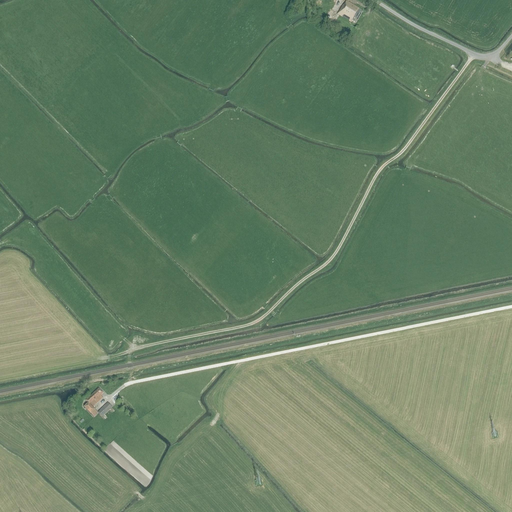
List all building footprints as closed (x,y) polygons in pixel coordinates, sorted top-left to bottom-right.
[(359,9),(346,1),(344,6),(343,5),(338,14),(351,22),(352,21),(356,23),(363,11),(359,9)] [(333,32),(336,27),(326,20),(323,25),(333,32)] [(349,35),(352,30),(345,27),(343,32),(349,35)] [(101,396),(103,393),(99,388),(85,401),(88,404),(84,407),(94,418),(98,414),(92,408),(103,398),(101,396)] [(107,412),(112,407),(108,403),(103,408),(98,413),(102,417),(107,412)]
